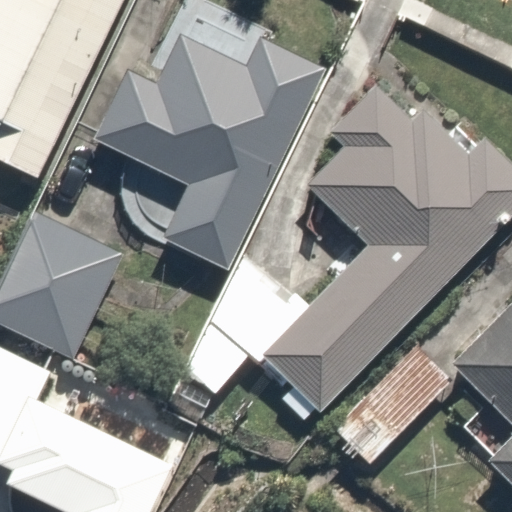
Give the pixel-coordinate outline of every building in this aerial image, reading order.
[(0,0),(0,160),(42,181),(132,0),(0,0)] [(128,72),(95,137),(190,184),(163,239),(228,271),(330,68),(262,35),(246,68),(182,36),(157,86),(128,72)] [(301,407),(511,195),(511,157),(447,92),(424,116),(371,62),(301,132),(322,153),(296,179),(352,235),(292,295),(241,347),(301,407)] [(123,253),(34,211),(0,283),(0,323),(73,358),(123,253)] [(511,494),(511,274),(433,347),(502,421),(471,450),(511,494)] [(442,375),(404,336),(317,420),(356,459),(442,375)] [(53,371),(0,347),(0,463),(13,471),(7,484),(63,511),(149,511),(172,464),(37,400),(53,371)]
